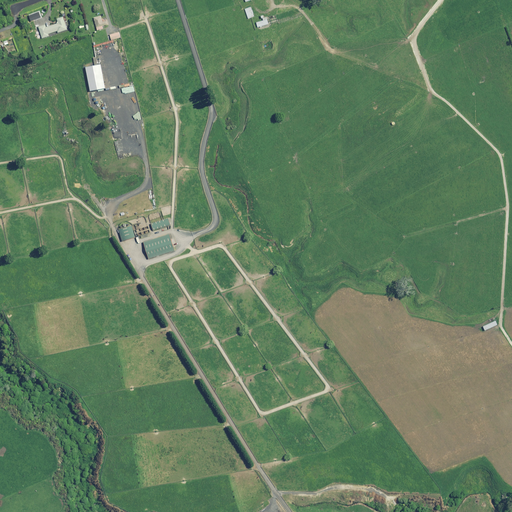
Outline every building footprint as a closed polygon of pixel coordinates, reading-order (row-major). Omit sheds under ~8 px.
[(254,17),(251,7),(245,9),(248,19),(254,17)] [(101,16),(94,18),(93,18),(94,20),(97,30),(99,30),(99,31),(101,31),(101,29),(103,29),(102,26),(108,25),(107,20),(102,22),(101,16)] [(57,19),(58,22),(56,22),(57,24),(46,27),(45,25),(38,27),(42,38),(49,36),(48,34),(57,31),(58,33),(67,30),(63,17),(57,19)] [(257,27),(260,26),(260,27),(262,27),(262,26),(268,24),(266,18),(263,19),(263,21),(256,23),(257,27)] [(105,88),(101,64),(86,67),(90,91),(100,89),(105,88)] [(170,225),(168,218),(151,224),(152,230),(170,225)] [(132,226),(118,230),(117,230),(118,233),(119,233),(122,241),(135,237),(132,226)] [(175,251),(170,234),(143,242),(148,259),(175,251)] [(497,325),(495,321),(483,327),(485,331),(497,325)]
